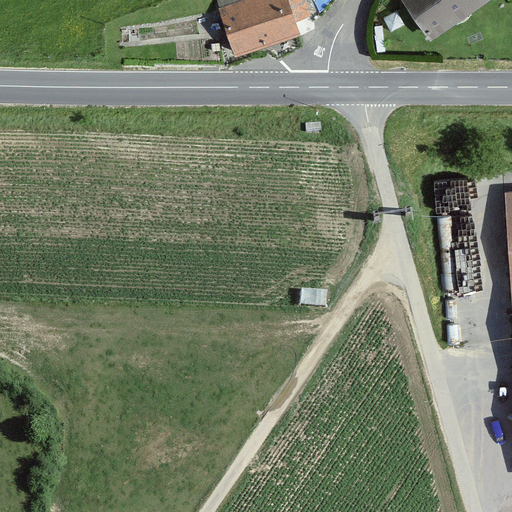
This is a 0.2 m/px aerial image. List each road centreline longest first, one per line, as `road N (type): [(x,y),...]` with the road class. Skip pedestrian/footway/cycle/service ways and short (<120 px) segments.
road 1 (tertiary): [(0,84),(511,87)]
road 2 (track): [(209,511),(398,234)]
